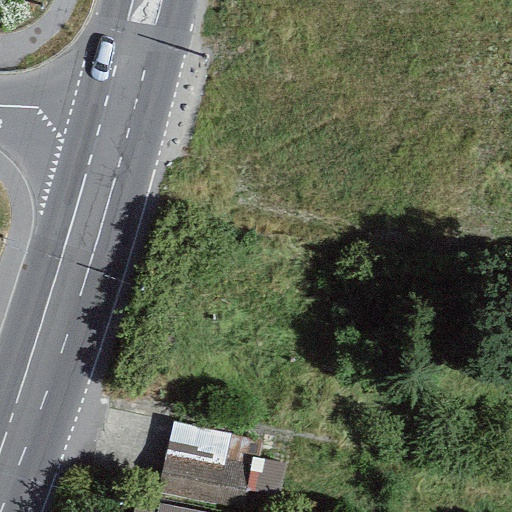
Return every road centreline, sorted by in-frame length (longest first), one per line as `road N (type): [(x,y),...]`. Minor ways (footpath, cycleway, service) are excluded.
road 1 (secondary): [(0,499),(120,122)]
road 2 (secondary): [(120,122),(153,0)]
road 3 (residential): [(120,122),(0,106)]
